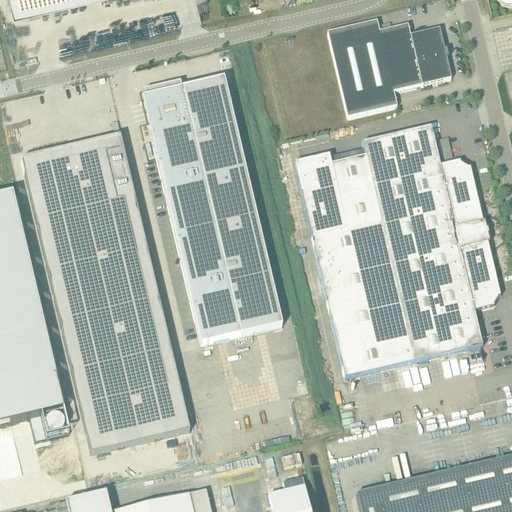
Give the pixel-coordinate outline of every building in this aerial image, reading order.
[(9,0),(13,15),(76,0),(9,0)] [(422,88),(441,83),(451,81),(439,31),(410,38),(408,27),(379,33),(377,23),(327,35),(347,120),(397,109),(394,94),(422,88)] [(183,92),(142,101),(148,125),(154,152),(155,153),(156,159),(156,160),(197,333),(200,348),(204,347),(213,345),(218,343),(226,342),(256,334),(264,332),(281,328),(224,82),(184,91),(183,92)] [(429,144),(425,130),(362,145),(365,159),(331,167),(329,157),(293,165),(344,381),(482,349),(473,312),(493,307),(498,299),(485,246),(489,245),(484,223),(480,224),(468,171),(460,166),(440,170),(434,142),(429,144)] [(120,139),(21,162),(90,457),(189,434),(120,139)] [(448,139),(437,142),(442,162),(443,164),(450,162),(449,160),(452,159),(448,139)] [(12,197),(0,200),(0,428),(29,422),(32,435),(35,445),(46,442),(41,419),(63,414),(56,382),(12,197)] [(298,455),(282,459),(284,470),(301,466),(298,455)] [(511,511),(511,458),(511,459),(356,496),(360,511),(511,511)] [(307,511),(302,486),(265,493),(268,511),(307,511)] [(191,511),(189,497),(184,498),(124,511),(108,511),(105,496),(57,507),(55,508),(55,511),(191,511)]
